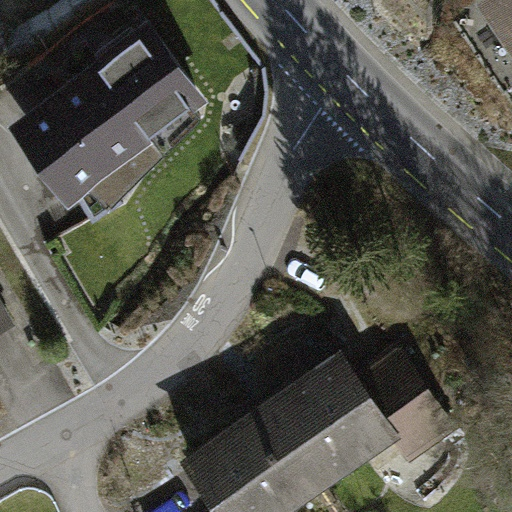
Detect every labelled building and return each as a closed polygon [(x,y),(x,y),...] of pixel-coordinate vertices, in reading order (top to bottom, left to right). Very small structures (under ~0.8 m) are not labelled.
[(511,0),(486,0),(484,2),(511,42),(511,0)] [(149,26),(19,121),(69,190),(170,116),(184,134),(202,116),(190,101),(200,94),(149,26)] [(0,329),(11,323),(0,303),(0,329)] [(451,425),(397,346),(356,375),(393,428),(410,453),(451,425)] [(341,352),(265,403),(317,479),(393,428),(356,375),(341,352)] [(265,403),(191,455),(229,511),(268,511),(317,479),(265,403)]
